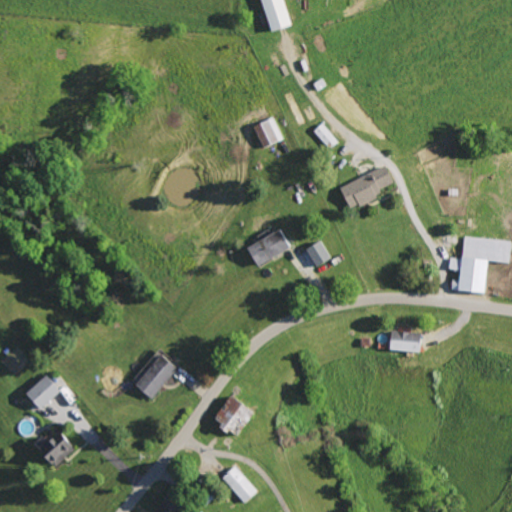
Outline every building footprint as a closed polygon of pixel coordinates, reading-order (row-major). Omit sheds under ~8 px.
[(254,0),(267,33),(289,25),(280,0),(254,0)] [(249,127),(260,150),(282,139),(272,117),(249,127)] [(335,142),(319,123),(310,132),(327,150),(335,142)] [(335,188),(345,209),(392,187),(382,166),(335,188)] [(249,265),(289,250),(281,230),(241,245),(249,265)] [(509,242),(461,237),(459,259),(447,258),(446,269),(455,270),(453,292),(483,295),(487,262),(506,264),(509,242)] [(384,349),(417,354),(420,335),(387,330),(384,349)] [(131,387),(150,399),(171,366),(153,354),(131,387)] [(33,409),(56,393),(44,375),(20,391),(33,409)] [(250,410),(223,395),(207,421),(234,437),(250,410)] [(73,450),(56,428),(31,448),(49,469),(73,450)] [(256,491),(231,465),(218,478),(243,504),(256,491)] [(179,511),(157,502),(151,511),(179,511)]
